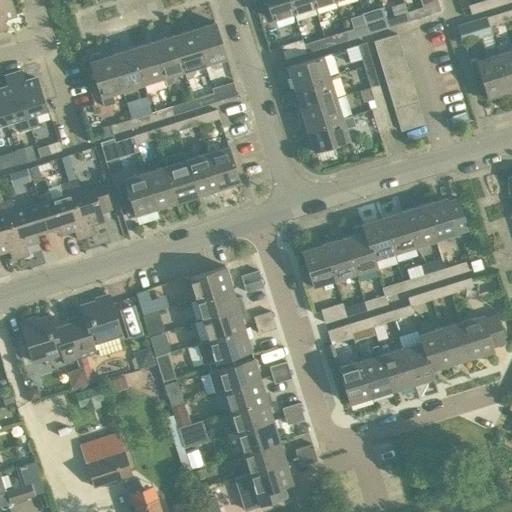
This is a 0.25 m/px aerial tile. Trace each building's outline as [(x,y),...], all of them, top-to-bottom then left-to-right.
[(0,0),(0,32),(9,29),(5,18),(16,15),(11,0),(0,0)] [(293,12),(288,0),(265,0),(272,19),(293,12)] [(312,6),(310,0),(288,0),(293,12),(312,6)] [(491,8),(488,0),(484,0),(468,5),(471,15),(491,8)] [(488,0),(491,8),(511,2),(511,0),(488,0)] [(430,14),(427,6),(413,10),(415,19),(430,14)] [(486,18),(489,27),(509,20),(506,11),(492,16),(486,18)] [(394,25),(408,21),(406,13),(394,16),(391,17),(394,25)] [(489,27),(486,18),(458,26),(464,44),(473,41),(470,33),(489,27)] [(384,19),(372,23),(364,26),(366,34),(387,27),(384,19)] [(193,29),(204,64),(225,57),(214,22),(193,29)] [(343,32),(346,40),(366,34),(364,26),(343,32)] [(204,64),(193,29),(172,35),(183,71),(184,71),(186,78),(191,77),(194,71),(193,67),(204,64)] [(322,39),(325,47),(346,40),(343,32),(322,39)] [(376,54),(400,46),(396,34),(372,41),(376,54)] [(183,71),(172,35),(152,42),(163,77),(166,85),(171,84),(174,77),(173,74),(183,71)] [(493,47),(490,35),(480,38),(484,50),(493,47)] [(306,53),(303,45),(301,39),(280,46),(285,60),(306,53)] [(325,47),(322,39),(303,45),(306,53),(325,47)] [(131,48),(142,84),(163,77),(152,42),(131,48)] [(363,68),(371,65),(364,44),(356,46),(363,68)] [(400,46),(376,54),(379,64),(403,57),(400,46)] [(142,84),(131,48),(111,55),(121,90),(142,84)] [(511,89),(511,49),(497,54),(509,91),(511,89)] [(101,58),(99,52),(89,56),(90,61),(101,97),(104,106),(115,103),(112,93),(121,90),(111,55),(101,58)] [(487,97),(509,91),(497,54),(470,63),(480,94),(486,92),(487,97)] [(294,90),(330,79),(323,57),(287,69),(294,90)] [(403,57),(379,64),(383,75),(406,68),(403,57)] [(371,65),(363,68),(370,89),(378,86),(371,65)] [(406,68),(383,75),(386,87),(410,79),(406,68)] [(36,115),(47,111),(37,79),(25,83),(22,71),(4,76),(8,89),(0,91),(0,139),(0,138),(0,126),(18,121),(22,132),(39,127),(36,115)] [(330,79),(294,90),(301,111),(336,99),(330,79)] [(390,98),(413,91),(410,79),(386,87),(390,98)] [(213,92),(216,101),(237,95),(233,81),(211,88),(213,93),(213,92)] [(378,86),(370,89),(376,108),(384,105),(378,86)] [(413,91),(390,98),(393,108),(417,101),(413,91)] [(192,99),(194,108),(215,101),(216,101),(213,92),(213,93),(192,99)] [(171,106),(174,115),(194,108),(192,99),(171,106)] [(336,99),(301,111),(307,130),(342,119),(336,99)] [(417,101),(393,108),(396,119),(420,112),(417,101)] [(391,126),(384,105),(376,108),(371,109),(378,131),(391,126)] [(150,112),(153,121),(174,115),(171,106),(150,112)] [(195,116),(198,125),(219,118),(217,109),(195,116)] [(130,119),(132,128),(153,121),(150,112),(130,119)] [(420,112),(396,119),(400,131),(423,123),(420,112)] [(175,123),(178,132),(197,126),(198,125),(195,116),(175,123)] [(342,119),(307,130),(314,150),(348,139),(345,128),(354,125),(352,116),(342,119)] [(113,134),(131,128),(132,128),(130,119),(110,125),(113,134)] [(154,129),(157,138),(178,132),(175,123),(154,129)] [(134,136),(136,145),(157,138),(154,129),(134,136)] [(115,151),(135,145),(136,145),(134,136),(113,143),(115,151)] [(31,145),(16,150),(16,152),(20,163),(35,159),(31,145)] [(47,145),(37,148),(40,157),(50,153),(47,145)] [(207,153),(218,189),(239,182),(228,147),(207,153)] [(197,195),(186,160),(184,151),(163,158),(165,166),(176,202),(197,195)] [(3,156),(0,156),(0,166),(1,169),(20,163),(16,152),(3,156)] [(218,189),(207,153),(186,160),(197,195),(218,189)] [(37,165),(29,168),(33,179),(41,177),(39,171),(37,166),(37,165)] [(145,173),(156,208),(176,202),(165,166),(145,173)] [(156,208),(145,173),(124,179),(135,215),(156,208)] [(68,183),(85,237),(95,234),(91,223),(104,219),(102,213),(112,209),(105,186),(94,189),(93,188),(81,192),(77,180),(68,183)] [(40,207),(47,230),(58,226),(60,233),(74,229),(78,240),(85,237),(68,183),(60,186),(64,198),(51,202),(51,203),(40,207)] [(446,198),(425,204),(436,240),(457,233),(468,230),(458,198),(447,201),(446,198)] [(47,230),(40,207),(30,210),(29,208),(16,213),(12,202),(3,204),(20,259),(30,256),(26,244),(39,240),(37,233),(47,230)] [(0,252),(9,250),(13,261),(20,259),(3,204),(0,205),(0,252)] [(404,211),(415,246),(436,240),(425,204),(404,211)] [(415,246),(404,211),(384,217),(395,253),(415,246)] [(395,253),(384,217),(363,224),(365,231),(366,230),(374,260),(375,259),(395,253)] [(354,226),(355,234),(344,237),(355,273),(377,266),(375,259),(374,260),(366,230),(365,231),(363,224),(354,226)] [(355,273),(344,237),(323,244),(334,279),(355,273)] [(334,279),(323,244),(302,250),(314,286),(334,279)] [(480,259),(479,259),(471,262),(474,271),(483,269),(480,259)] [(466,262),(453,266),(445,268),(448,277),(469,271),(466,262)] [(197,299),(232,288),(224,266),(190,277),(197,299)] [(424,275),(426,284),(448,277),(445,268),(424,275)] [(244,285),(261,279),(258,270),(241,275),(244,285)] [(403,281),(406,290),(426,284),(424,275),(403,281)] [(261,279),(244,285),(246,292),(263,287),(261,279)] [(465,279),(451,284),(450,284),(452,292),(467,288),(465,279)] [(406,290),(403,281),(381,288),(384,295),(384,297),(385,296),(406,290)] [(429,291),(431,299),(452,292),(450,284),(429,291)] [(234,297),(232,288),(197,299),(203,320),(243,307),(244,307),(240,296),(234,297)] [(146,290),(135,293),(142,315),(153,312),(149,300),(146,290)] [(431,299),(429,291),(407,297),(409,305),(410,306),(411,306),(431,299)] [(363,302),(366,310),(388,304),(385,296),(384,297),(384,295),(363,302)] [(69,324),(80,359),(97,353),(94,344),(121,335),(109,296),(81,305),(85,319),(69,324)] [(188,301),(177,304),(179,310),(191,306),(189,300),(188,301)] [(366,310),(363,302),(343,308),(346,317),(366,310)] [(325,323),(346,317),(343,308),(342,303),(321,309),(325,323)] [(390,311),(393,320),(414,314),(411,306),(410,306),(409,305),(390,311)] [(244,307),(243,307),(203,320),(210,340),(245,329),(241,318),(247,316),(244,307)] [(257,326),(274,320),(271,311),(254,316),(257,326)] [(369,317),(371,327),(393,320),(390,311),(369,317)] [(484,317),(483,314),(461,321),(472,357),(494,350),(493,347),(506,343),(496,313),(484,317)] [(80,359),(69,324),(54,328),(50,315),(22,324),(34,363),(62,354),(65,364),(76,360),(80,359)] [(348,324),(351,333),(371,327),(369,317),(348,324)] [(274,320),(257,326),(259,333),(276,328),(274,320)] [(440,328),(451,364),(472,357),(461,321),(440,328)] [(352,338),(351,333),(348,324),(328,330),(332,344),(352,338)] [(451,364),(440,328),(420,334),(423,341),(431,370),(432,370),(451,364)] [(245,329),(210,340),(198,344),(204,365),(251,350),(245,329)] [(401,348),(412,383),(434,376),(432,370),(431,370),(423,341),(401,348)] [(324,346),(331,369),(339,367),(332,344),(324,346)] [(370,396),(391,390),(380,355),(377,345),(373,346),(369,354),(370,358),(359,361),(370,396)] [(163,355),(161,346),(153,349),(156,358),(163,355)] [(412,383),(401,348),(380,355),(391,390),(412,383)] [(154,365),(149,349),(134,353),(138,369),(154,365)] [(86,357),(80,359),(83,368),(88,383),(93,381),(86,357)] [(254,358),(218,369),(209,372),(215,393),(225,390),(260,379),(254,358)] [(273,375),(289,370),(286,361),(270,366),(273,375)] [(370,396),(359,361),(339,368),(350,402),(370,396)] [(159,371),(163,383),(174,379),(170,368),(159,371)] [(289,370),(273,375),(275,383),(292,379),(289,370)] [(110,381),(114,392),(127,388),(123,377),(110,381)] [(260,379),(225,390),(231,411),(267,399),(260,379)] [(27,392),(30,402),(40,399),(38,393),(33,390),(27,392)] [(178,392),(167,396),(170,407),(182,404),(178,392)] [(3,397),(5,406),(14,403),(11,395),(3,397)] [(71,404),(80,429),(94,424),(85,399),(71,404)] [(267,399),(231,411),(238,431),(273,420),(267,399)] [(286,416),(302,411),(299,402),(283,408),(286,416)] [(180,405),(170,407),(177,428),(186,425),(180,405)] [(302,411),(286,416),(288,424),(304,419),(302,411)] [(273,420),(238,431),(244,453),(280,442),(273,420)] [(193,443),(187,426),(177,429),(182,446),(193,443)] [(93,486),(131,475),(117,432),(80,444),(93,486)] [(20,445),(26,443),(23,435),(18,437),(20,445)] [(254,472),(286,462),(280,442),(244,453),(251,473),(254,472)] [(299,458),(315,453),(312,443),(296,449),(299,458)] [(315,453),(299,458),(301,465),(318,460),(315,453)] [(17,466),(23,485),(29,483),(33,496),(44,493),(34,461),(17,466)] [(254,472),(251,473),(257,493),(293,482),(286,462),(254,472)] [(192,472),(195,480),(203,477),(201,470),(192,472)] [(9,504),(33,496),(29,483),(23,485),(4,491),(9,504)] [(135,511),(160,511),(156,499),(148,502),(143,488),(129,492),(135,511)] [(218,511),(214,496),(200,500),(204,511),(218,511)]
